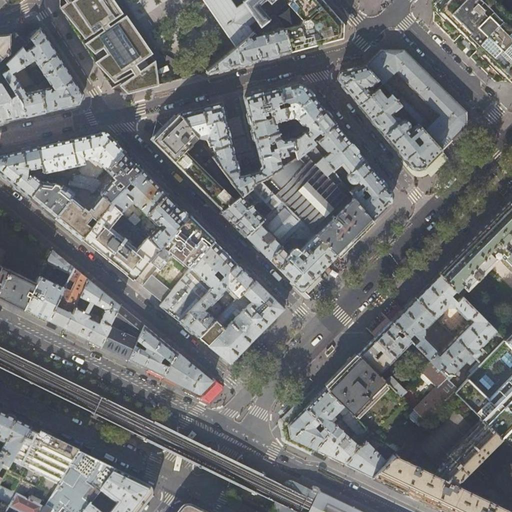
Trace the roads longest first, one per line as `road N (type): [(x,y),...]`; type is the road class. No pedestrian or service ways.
road 1 (residential): [(0,192),(247,396)]
road 2 (residential): [(319,328),(110,112)]
road 3 (secondary): [(215,424),(0,319)]
road 4 (secondary): [(0,391),(182,481)]
road 5 (residential): [(306,64),(110,112)]
road 6 (residential): [(306,64),(433,215)]
road 7 (residential): [(0,18),(42,2),(110,112)]
road 8 (residential): [(394,11),(511,132)]
road 9 (secondary): [(393,511),(242,438)]
road 10 (secondary): [(433,215),(319,328)]
